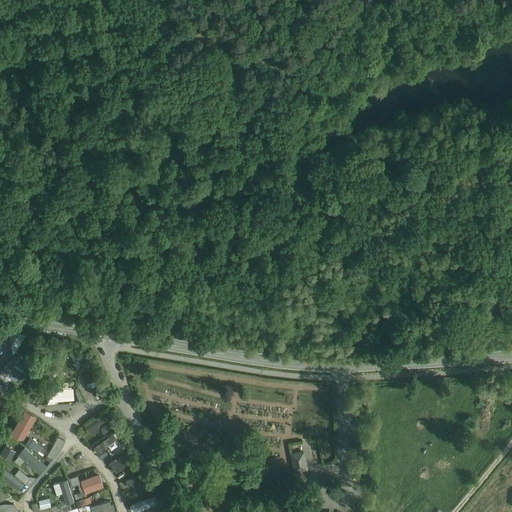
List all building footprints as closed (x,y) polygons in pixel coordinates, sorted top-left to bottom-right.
[(14,353),(27,334),(19,332),(11,344),(13,353),(14,353)] [(76,359),(73,363),(78,368),(87,359),(78,350),(72,356),(76,359)] [(31,361),(17,351),(0,374),(0,384),(10,391),(31,361)] [(77,374),(80,384),(85,383),(82,372),(77,374)] [(47,394),(54,383),(44,377),(37,388),(47,394)] [(68,381),(60,381),(52,393),(48,403),(58,402),(58,400),(75,399),(74,387),(69,388),(68,381)] [(86,401),(80,387),(76,389),(80,402),(86,401)] [(60,402),(59,414),(71,415),(72,403),(60,402)] [(85,424),(91,433),(101,426),(99,424),(113,415),(109,408),(85,424)] [(37,416),(25,409),(10,433),(19,439),(21,436),(24,438),(37,416)] [(101,428),(104,433),(112,428),(109,423),(101,428)] [(107,460),(118,434),(106,429),(97,450),(101,451),(98,457),(107,460)] [(48,448),(30,436),(26,443),(40,452),(41,451),(45,453),(48,448)] [(65,439),(58,436),(47,455),(52,459),(62,446),(65,439)] [(11,459),(17,450),(6,444),(1,453),(11,459)] [(47,464),(25,445),(18,453),(19,454),(15,459),(21,464),(25,460),(40,473),(47,464)] [(116,472),(133,461),(127,450),(109,462),(116,472)] [(305,451),(290,454),(293,470),(308,467),(305,451)] [(29,476),(20,468),(15,475),(5,467),(0,473),(6,478),(5,479),(8,481),(9,480),(21,489),(26,483),(25,482),(29,476)] [(128,486),(133,485),(136,494),(151,489),(145,471),(125,478),(128,486)] [(100,473),(81,477),(84,491),(104,487),(100,473)] [(78,474),(69,478),(72,485),(81,482),(78,474)] [(67,503),(75,500),(67,478),(59,481),(67,503)] [(78,505),(92,501),(91,496),(77,500),(78,505)] [(39,499),(41,508),(52,506),(50,497),(39,499)] [(20,511),(21,511),(11,498),(0,506),(0,511),(20,511)] [(148,499),(129,503),(131,511),(150,507),(148,499)] [(91,505),(92,511),(106,511),(114,510),(112,500),(91,505)]
